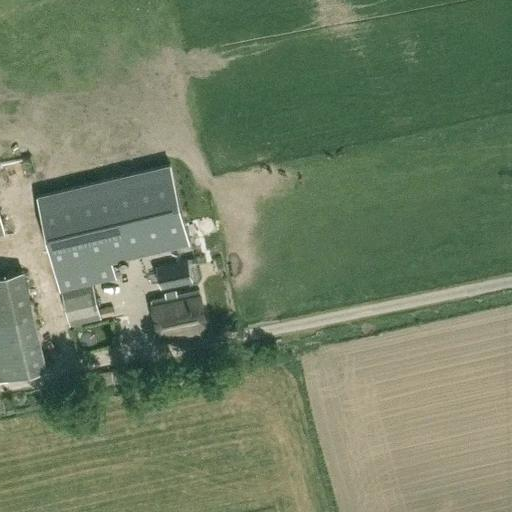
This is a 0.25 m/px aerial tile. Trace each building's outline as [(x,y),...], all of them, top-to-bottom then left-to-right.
[(93,282),(93,283),(116,277),(111,259),(189,241),(185,228),(193,226),(190,212),(182,214),(178,196),(47,227),(62,290),(93,282)] [(187,258),(157,265),(162,287),(192,280),(187,258)] [(23,270),(0,275),(0,378),(46,368),(23,270)] [(93,282),(62,290),(70,326),(102,318),(93,283),(93,282)] [(200,290),(153,299),(162,341),(208,331),(200,290)]
